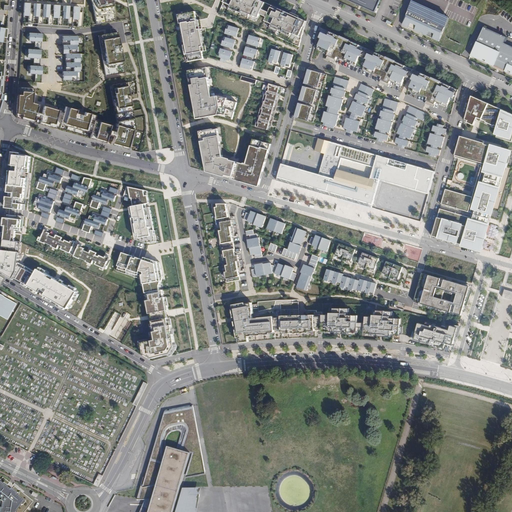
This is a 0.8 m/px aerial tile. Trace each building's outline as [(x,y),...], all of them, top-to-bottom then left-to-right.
[(97,25),(116,21),(112,0),(92,0),(94,5),(97,25)] [(230,0),(224,13),(299,47),(302,38),(306,21),(293,15),(259,0),(230,0)] [(346,0),(375,13),(380,0),(346,0)] [(450,18),(413,1),(408,11),(402,24),(421,33),(421,32),(423,33),(423,34),(439,41),(445,28),(450,18)] [(78,19),(79,7),(74,7),(73,12),(69,11),(69,6),(64,6),(63,11),(59,11),(59,6),(54,5),(53,10),(49,10),(49,5),(44,4),(44,10),(39,9),(40,4),(34,4),(34,9),(29,9),(30,3),(24,3),(23,16),(29,16),(28,23),(33,24),(33,16),(39,17),(38,24),(42,24),(43,17),(49,17),(48,25),(52,25),(53,18),(58,18),(58,26),(62,26),(63,18),(68,19),(68,26),(72,27),(73,19),(78,19)] [(185,63),(203,59),(202,52),(204,51),(198,20),(196,20),(194,12),(174,16),(175,24),(177,33),(179,43),(181,42),(182,46),(180,46),(181,56),(184,55),(185,63)] [(239,29),(228,25),(226,34),(236,37),(239,29)] [(360,67),(368,49),(320,27),(315,47),(323,51),(329,53),(326,59),(330,61),(331,59),(334,60),(336,61),(337,57),(340,59),(360,67)] [(484,27),(471,56),(483,61),(484,59),(486,60),(485,62),(508,72),(509,70),(511,72),(511,74),(511,46),(505,43),(507,37),(484,27)] [(99,36),(106,76),(126,73),(122,53),(124,53),(122,45),(121,45),(118,32),(99,36)] [(42,34),(29,33),(29,41),(35,42),(42,42),(42,34)] [(261,39),(250,35),(248,44),(259,47),(261,39)] [(78,36),(63,36),(63,54),(66,54),(66,72),(63,72),(63,80),(78,80),(78,72),(80,71),(80,54),(77,54),(77,45),(78,45),(78,36)] [(236,40),(224,37),(222,46),(233,49),(236,40)] [(258,50),(247,47),(244,55),(256,59),(258,50)] [(35,49),(27,49),(27,58),(34,58),(41,59),(41,50),(35,49)] [(232,52),(221,49),(219,57),(230,61),(232,52)] [(281,52),(272,49),(269,61),(277,64),(281,52)] [(407,77),(411,68),(368,49),(360,67),(382,77),(380,81),(383,82),(385,83),(384,85),(388,87),(391,81),(395,83),(402,86),(406,77),(407,77)] [(293,55),(284,53),(281,65),(289,67),(293,55)] [(255,62),(243,59),(241,67),(252,70),(255,62)] [(30,65),(29,74),(35,74),(42,75),(43,67),(40,66),(34,66),(30,65)] [(230,119),(233,119),(237,103),(227,100),(228,99),(219,96),(211,98),(210,93),(209,93),(208,90),(211,90),(208,75),(206,75),(205,68),(191,70),(192,79),(190,79),(192,91),(194,90),(195,95),(193,96),(197,119),(219,115),(223,115),(230,117),(230,119)] [(327,75),(308,69),(304,84),(312,86),(311,88),(303,86),(300,100),(306,102),(306,105),(299,103),(295,117),(313,123),(327,75)] [(453,109),(458,90),(416,71),(412,80),(414,80),(409,90),(415,92),(417,93),(428,98),(426,102),(429,103),(431,104),(430,105),(434,107),(437,102),(453,109)] [(126,83),(109,85),(115,122),(113,131),(108,130),(110,125),(95,121),(96,115),(83,112),(82,115),(75,113),(76,109),(67,107),(66,112),(42,105),(40,114),(35,112),(37,104),(31,102),(32,92),(20,91),(20,95),(18,95),(16,118),(35,123),(107,143),(129,150),(135,128),(130,102),(126,83)] [(270,131),(282,87),(269,84),(268,86),(267,86),(266,91),(267,91),(266,93),(265,93),(262,103),(264,103),(262,108),(261,107),(258,117),(260,117),(258,122),(257,122),(255,127),(270,131)] [(333,94),(339,96),(344,97),(346,92),(341,90),(341,89),(341,87),(340,87),(336,86),(335,86),(334,88),(332,88),(331,93),(333,94)] [(361,95),(357,94),(355,99),(358,100),(364,103),(367,105),(370,99),(368,99),(367,98),(367,95),(364,94),(362,93),(361,94),(361,95)] [(329,101),(342,105),(344,100),(338,98),(339,97),(339,96),(333,94),(332,96),(330,96),(329,101)] [(511,141),(511,113),(498,108),(472,96),(465,121),(474,125),(477,118),(480,119),(494,126),(494,125),(499,127),(499,130),(501,130),(499,138),(511,141)] [(357,103),(354,101),(352,106),(364,112),(366,107),(363,105),(364,103),(358,100),(358,102),(357,103)] [(328,109),(335,111),(335,110),(335,109),(341,110),(342,105),(329,101),(327,106),(329,107),(328,109)] [(364,112),(352,106),(349,111),(353,113),(352,114),(351,116),(357,118),(358,116),(362,117),(364,112)] [(324,117),(338,121),(339,116),(334,114),(334,113),(335,111),(328,109),(327,112),(326,112),(324,117)] [(390,110),(387,109),(386,112),(383,111),(382,111),(381,116),(384,117),(390,119),(394,120),(395,115),(392,114),(392,112),(393,111),(390,110)] [(350,119),(347,118),(345,123),(358,127),(360,121),(357,121),(357,118),(351,116),(351,118),(350,119)] [(410,118),(405,116),(403,121),(408,123),(414,126),(416,127),(418,122),(417,121),(418,118),(416,117),(413,116),(412,116),(411,117),(410,118)] [(323,126),(330,127),(330,126),(331,125),(336,126),(338,121),(324,117),(323,122),(324,123),(323,126)] [(390,119),(384,117),(383,120),(380,119),(379,124),(392,128),(393,123),(390,121),(390,120),(390,119)] [(358,127),(345,123),(344,128),(347,129),(347,131),(346,132),(353,134),(353,131),(357,132),(358,127)] [(407,126),(402,123),(400,128),(413,134),(415,129),(413,128),(414,126),(408,123),(407,126)] [(392,128),(379,124),(377,129),(380,130),(380,133),(386,134),(386,133),(386,132),(390,133),(392,128)] [(437,127),(434,126),(432,131),(436,132),(442,134),(446,135),(447,129),(443,128),(444,125),(438,124),(437,127)] [(413,134),(400,128),(398,133),(401,135),(400,136),(399,138),(406,140),(407,138),(410,139),(413,134)] [(231,179),(236,162),(233,161),(230,160),(230,161),(224,160),(218,129),(213,130),(213,129),(202,131),(204,142),(202,142),(206,165),(208,165),(209,173),(228,178),(231,179)] [(380,133),(376,132),(375,137),(378,138),(377,141),(384,143),(384,141),(384,140),(388,141),(389,135),(386,134),(380,133)] [(435,134),(432,134),(430,139),(443,142),(445,137),(441,136),(442,134),(436,132),(435,134)] [(440,209),(432,236),(481,250),(486,233),(490,218),(510,151),(500,149),(500,150),(493,148),(493,147),(460,137),(455,157),(482,165),(473,197),(446,189),(442,204),(472,213),(471,217),(440,209)] [(399,138),(397,138),(396,143),(400,144),(399,145),(398,147),(403,148),(404,145),(409,147),(410,141),(406,140),(399,138)] [(244,164),(236,162),(231,179),(259,187),(272,144),(254,139),(248,160),(250,160),(248,166),(244,165),(244,164)] [(435,172),(319,139),(315,151),(325,154),(319,175),(282,164),(277,181),(372,208),(380,180),(429,194),(435,172)] [(443,142),(430,139),(429,144),(432,145),(431,147),(438,149),(438,147),(442,148),(443,142)] [(431,147),(428,146),(426,152),(430,153),(429,155),(435,157),(436,155),(440,156),(441,150),(438,149),(431,147)] [(31,157),(12,149),(6,208),(25,210),(31,157)] [(55,173),(63,176),(65,171),(57,168),(55,173)] [(55,182),(61,184),(63,178),(48,173),(48,175),(45,174),(43,178),(55,182)] [(37,189),(45,191),(47,185),(54,187),(55,182),(43,178),(41,177),(37,189)] [(86,192),(88,193),(92,179),(85,178),(82,185),(75,183),(74,188),(86,192)] [(66,192),(80,197),(81,195),(84,196),(86,192),(74,188),(68,186),(66,192)] [(145,190),(127,187),(124,197),(130,199),(132,198),(134,206),(130,207),(136,236),(138,235),(139,240),(148,243),(155,242),(154,238),(156,238),(155,230),(153,231),(152,227),(154,227),(152,219),(151,219),(150,215),(152,215),(150,208),(146,208),(145,204),(150,204),(148,195),(146,196),(145,190)] [(109,200),(114,202),(116,196),(102,191),(101,193),(98,192),(97,196),(109,200)] [(91,207),(98,209),(100,203),(107,205),(109,200),(97,196),(95,195),(91,207)] [(35,201),(53,207),(55,202),(40,197),(40,199),(37,198),(35,201)] [(36,208),(51,213),(53,207),(35,201),(34,205),(37,206),(36,208)] [(78,216),(80,217),(84,205),(76,202),(74,209),(67,207),(66,212),(78,216)] [(213,204),(227,283),(241,280),(238,268),(241,267),(238,255),(236,255),(232,233),(234,233),(232,220),(230,220),(227,204),(213,204)] [(60,210),(58,216),(72,221),(73,219),(76,220),(78,216),(66,212),(60,210)] [(262,228),(267,216),(251,211),(250,214),(247,213),(244,220),(255,224),(255,225),(262,228)] [(24,217),(5,214),(2,240),(21,242),(24,217)] [(101,224),(106,226),(108,220),(94,215),(93,217),(90,216),(89,220),(101,224)] [(286,224),(271,218),(267,229),(282,234),(286,224)] [(82,231),(90,233),(92,226),(99,229),(101,224),(89,220),(87,219),(82,231)] [(307,231),(297,228),(288,250),(285,248),(282,255),(295,260),(298,253),(300,254),(302,246),(307,231)] [(253,230),(246,231),(247,236),(250,235),(251,239),(248,240),(249,248),(250,248),(251,255),(255,254),(255,258),(263,257),(259,238),(258,238),(257,233),(254,234),(253,230)] [(44,233),(42,232),(38,241),(40,242),(41,240),(46,242),(45,243),(52,246),(52,247),(58,250),(59,246),(62,247),(61,250),(75,256),(75,255),(80,257),(80,258),(87,261),(86,262),(92,265),(94,261),(97,262),(96,265),(107,269),(110,261),(109,260),(100,256),(99,257),(96,256),(97,253),(91,251),(90,253),(84,250),(85,249),(79,246),(78,247),(74,246),(74,245),(65,241),(64,242),(62,241),(63,238),(57,235),(56,238),(49,235),(50,234),(45,232),(44,233),(44,232),(44,233)] [(327,252),(331,241),(316,235),(315,238),(312,237),(309,244),(320,248),(319,249),(327,252)] [(21,242),(2,240),(0,257),(0,272),(71,314),(80,296),(60,285),(19,263),(20,256),(21,242)] [(278,246),(271,243),(268,250),(275,253),(278,246)] [(356,250),(340,244),(335,255),(339,257),(338,258),(347,262),(348,260),(351,262),(356,250)] [(380,258),(363,252),(359,264),(363,266),(362,267),(371,271),(371,269),(375,270),(380,258)] [(144,260),(123,253),(116,271),(141,279),(141,281),(144,280),(146,293),(161,290),(160,286),(163,278),(161,268),(157,269),(157,261),(145,257),(144,260)] [(307,291),(320,257),(313,255),(308,269),(303,267),(302,272),(302,273),(297,287),(307,291)] [(403,267),(387,261),(382,273),(386,274),(385,276),(394,279),(395,278),(399,279),(403,267)] [(274,273),(294,281),(297,274),(293,272),(294,268),(286,265),(286,266),(279,263),(277,267),(272,265),(271,265),(271,263),(263,264),(263,263),(255,265),(256,269),(252,270),(253,277),(274,273)] [(374,295),(377,284),(361,279),(360,280),(343,276),(344,274),(327,269),(324,280),(341,285),(340,287),(357,292),(357,290),(374,295)] [(462,315),(471,287),(422,273),(414,302),(462,315)] [(161,290),(146,293),(148,293),(149,301),(147,301),(150,314),(169,311),(167,297),(164,298),(163,290),(161,291),(161,290)] [(511,292),(505,290),(503,298),(511,300),(511,292)] [(4,296),(1,294),(0,295),(0,315),(8,320),(17,303),(4,296)] [(103,298),(95,319),(103,322),(111,301),(103,298)] [(281,331),(281,317),(274,318),(274,317),(254,318),(253,316),(253,314),(254,313),(252,303),(250,303),(250,302),(232,305),(234,318),(234,320),(234,322),(235,326),(236,330),(239,343),(249,342),(248,336),(252,335),(252,336),(256,336),(256,335),(261,334),(261,335),(270,335),(270,332),(281,331)] [(331,315),(323,315),(323,316),(323,330),(323,332),(358,333),(359,315),(348,315),(348,308),(334,308),(334,313),(331,313),(331,315)] [(400,334),(402,319),(391,318),(391,311),(378,310),(377,315),(374,315),(374,317),(366,316),(365,333),(393,335),(394,334),(400,334)] [(358,333),(365,333),(366,316),(359,315),(358,333)] [(323,330),(323,316),(303,316),(281,316),(281,317),(281,331),(282,332),(289,332),(289,334),(309,333),(309,331),(315,331),(315,330),(323,330)] [(173,330),(170,318),(153,321),(155,332),(153,332),(154,341),(142,343),(144,354),(152,359),(171,354),(175,347),(174,342),(175,342),(173,334),(173,335),(172,330),(173,330)] [(419,323),(402,319),(400,334),(406,335),(415,338),(419,323)] [(439,350),(452,352),(458,328),(452,325),(451,330),(432,325),(431,326),(419,323),(415,338),(417,338),(416,340),(440,347),(439,350)] [(473,350),(471,355),(480,359),(482,353),(473,350)] [(376,511),(415,378),(388,376),(363,376),(287,377),(223,379),(203,383),(165,397),(156,409),(102,511),(376,511)] [(0,511),(13,511),(14,510),(19,504),(22,500),(15,495),(13,494),(14,492),(10,489),(7,489),(5,492),(3,490),(5,487),(0,484),(0,483),(0,511)]
